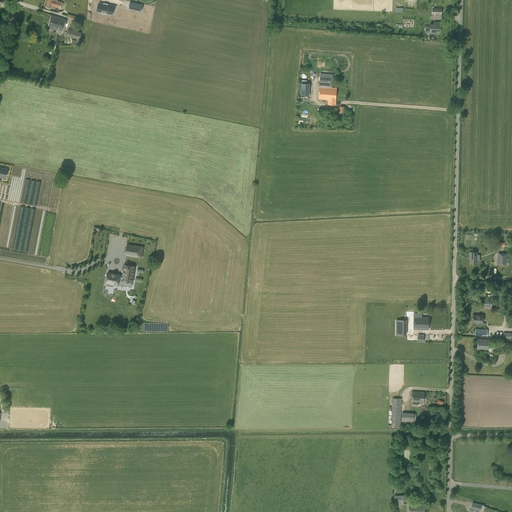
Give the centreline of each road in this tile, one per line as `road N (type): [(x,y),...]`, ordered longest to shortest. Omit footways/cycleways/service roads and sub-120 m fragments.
road 1 (unclassified): [(455,275),(461,0)]
road 2 (unclassified): [(449,511),(455,275)]
